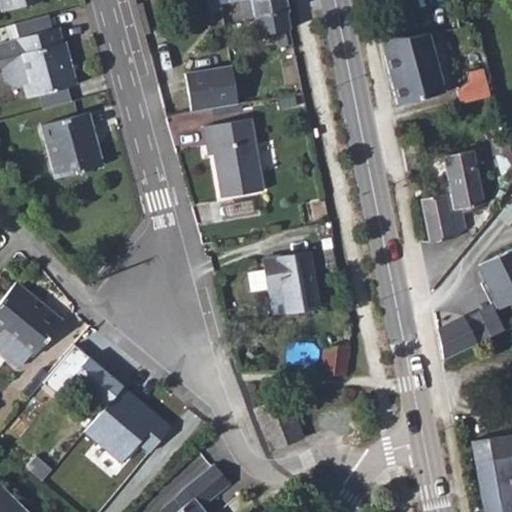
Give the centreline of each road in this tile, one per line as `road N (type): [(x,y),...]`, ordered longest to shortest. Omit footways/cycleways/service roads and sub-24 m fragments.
road 1 (secondary): [(335,0),(423,442)]
road 2 (residential): [(105,0),(183,310)]
road 3 (residential): [(183,310),(225,424),(251,462),(275,472),(306,458),(372,465)]
road 4 (residential): [(183,310),(94,304),(0,191)]
